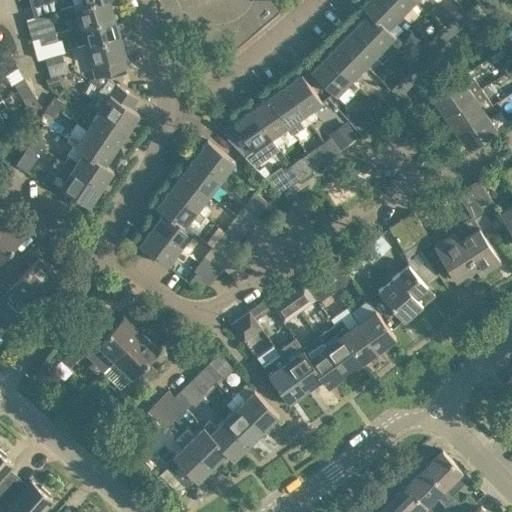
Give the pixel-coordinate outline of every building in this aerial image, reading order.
[(31,0),(36,15),(62,7),(59,0),(31,0)] [(70,27),(80,24),(80,23),(114,14),(110,0),(88,0),(74,4),(78,16),(68,19),(70,27)] [(387,0),(364,0),(362,2),(391,30),(405,16),(402,14),(387,0)] [(387,0),(402,14),(411,4),(417,11),(423,5),(417,0),(387,0)] [(417,0),(423,5),(428,10),(437,0),(417,0)] [(477,0),(486,12),(493,8),(487,0),(477,0)] [(370,9),(355,24),(380,50),(390,40),(396,46),(402,41),(370,9)] [(33,16),(39,36),(55,31),(50,11),(36,16),(36,15),(33,16)] [(80,23),(80,24),(85,43),(120,33),(114,14),(80,23)] [(341,39),(366,64),(375,55),(382,61),(387,56),(380,50),(355,24),(341,39)] [(445,24),(429,40),(438,49),(454,33),(445,24)] [(58,39),(55,31),(39,36),(39,37),(41,44),(58,39)] [(85,43),(95,75),(125,66),(122,55),(126,54),(120,33),(85,43)] [(326,53),(352,79),(361,70),(367,76),(373,71),(366,64),(341,39),(326,53)] [(414,55),(419,59),(424,63),(438,49),(429,40),(414,55)] [(0,58),(2,61),(12,56),(7,47),(0,51),(0,58)] [(45,56),(51,76),(58,74),(70,70),(67,58),(64,58),(62,51),(45,56)] [(358,85),(352,79),(326,53),(311,69),(337,94),(347,84),(353,90),(358,85)] [(501,63),(505,70),(511,65),(511,59),(510,56),(501,63)] [(419,59),(405,74),(414,82),(428,68),(424,64),(424,63),(419,59)] [(432,95),(444,113),(481,87),(469,70),(432,95)] [(284,84),(310,121),(316,116),(311,109),(322,101),(301,72),(284,84)] [(60,82),(58,74),(51,76),(51,77),(47,78),(49,85),(60,82)] [(408,88),(414,82),(405,74),(399,80),(408,88)] [(14,83),(18,90),(29,83),(25,76),(14,83)] [(100,86),(88,103),(127,130),(140,110),(123,98),(129,89),(108,76),(101,86),(100,86)] [(33,90),(29,83),(18,90),(22,97),(33,90)] [(267,96),(288,125),(298,118),(303,125),(310,121),(284,84),(267,96)] [(481,87),(444,113),(456,129),(484,110),(485,110),(493,104),(481,87)] [(53,96),(49,102),(59,109),(63,102),(53,96)] [(250,107),(277,144),(283,139),(278,132),(288,125),(267,96),(250,107)] [(377,103),(386,111),(392,105),(383,96),(377,103)] [(54,116),(59,109),(49,102),(44,109),(54,116)] [(379,118),(386,111),(377,103),(370,109),(379,118)] [(354,111),(366,123),(372,116),(360,104),(354,111)] [(269,149),(277,144),(250,107),(233,120),(220,129),(227,136),(227,137),(245,155),(264,142),(269,149)] [(87,127),(116,147),(127,130),(98,110),(87,127)] [(484,110),(456,129),(468,147),(497,127),(485,110),(484,110)] [(360,129),(366,123),(354,111),(348,117),(360,129)] [(347,121),(329,134),(331,136),(340,148),(341,149),(354,140),(358,137),(347,121)] [(104,164),(105,163),(116,147),(87,127),(79,139),(71,133),(67,140),(83,151),(84,150),(104,164)] [(36,132),(32,140),(41,146),(46,139),(36,132)] [(324,141),(333,155),(341,149),(340,148),(331,136),(324,141)] [(194,155),(222,177),(235,160),(207,138),(194,155)] [(25,170),(41,146),(32,140),(16,163),(25,170)] [(327,160),(333,155),(324,141),(317,146),(327,160)] [(64,161),(72,167),(101,186),(113,168),(105,163),(104,164),(84,150),(83,151),(77,160),(69,154),(64,161)] [(290,163),(300,178),(317,167),(307,152),(290,163)] [(182,171),(209,193),(218,182),(225,188),(229,182),(222,177),(194,155),(182,171)] [(280,192),(300,178),(290,163),(283,168),(281,165),(265,176),(280,192)] [(89,204),(101,186),(72,167),(65,178),(57,173),(52,179),(89,204)] [(169,187),(205,215),(210,209),(202,203),(209,193),(182,171),(169,187)] [(468,184),(484,210),(495,203),(479,177),(468,184)] [(473,217),(484,210),(468,184),(456,191),(473,217)] [(205,215),(169,187),(157,203),(165,209),(188,227),(195,218),(200,222),(205,215)] [(249,197),(262,207),(267,201),(254,190),(249,197)] [(243,202),(235,212),(250,223),(262,207),(249,197),(244,203),(243,202)] [(511,231),(511,202),(499,211),(511,231)] [(165,209),(152,226),(187,253),(192,247),(184,241),(193,230),(188,227),(165,209)] [(402,217),(417,241),(419,243),(430,236),(413,210),(402,217)] [(229,223),(224,229),(237,240),(250,223),(235,212),(227,222),(229,223)] [(404,249),(417,241),(402,217),(388,226),(404,249)] [(0,277),(21,256),(12,247),(24,235),(6,218),(0,223),(0,277)] [(475,265),(479,272),(500,259),(478,225),(459,238),(458,238),(475,265)] [(183,259),(187,253),(152,226),(139,242),(166,264),(175,253),(183,259)] [(208,242),(219,251),(225,256),(237,240),(224,229),(220,226),(208,242)] [(455,278),(475,265),(458,238),(459,238),(454,231),(434,244),(455,278)] [(199,262),(212,272),(215,275),(228,258),(225,256),(219,251),(211,261),(204,255),(199,262)] [(27,267),(19,259),(0,277),(0,289),(6,295),(4,297),(16,309),(18,307),(21,310),(57,273),(39,255),(27,267)] [(321,270),(335,290),(353,277),(339,257),(321,270)] [(199,289),(212,272),(199,262),(194,269),(196,271),(188,281),(199,289)] [(408,263),(378,289),(404,319),(422,304),(415,294),(414,295),(427,284),(408,263)] [(304,281),(316,298),(319,302),(335,290),(321,270),(304,281)] [(304,281),(288,293),(295,303),(301,298),(306,305),(316,298),(304,281)] [(299,309),(295,303),(288,293),(272,305),(283,321),(299,309)] [(358,321),(378,349),(396,337),(368,298),(351,311),(358,321)] [(232,323),(246,340),(264,327),(251,309),(232,323)] [(103,316),(81,339),(92,349),(97,343),(115,358),(141,331),(124,313),(112,325),(103,316)] [(341,333),(362,361),(378,349),(358,321),(341,333)] [(159,348),(141,331),(115,359),(132,375),(126,382),(135,391),(157,368),(148,360),(159,348)] [(325,344),(345,373),(362,361),(341,333),(331,340),(325,332),(319,337),(325,344)] [(323,377),(322,377),(328,386),(345,373),(325,344),(316,351),(310,343),(302,348),(323,377)] [(280,353),(306,389),(322,377),(323,377),(302,348),(292,355),(287,348),(280,353)] [(219,352),(204,367),(215,379),(221,374),(224,377),(233,368),(219,352)] [(289,401),(306,389),(280,353),(263,366),(289,401)] [(204,367),(189,382),(201,394),(215,379),(204,367)] [(232,396),(263,429),(278,414),(254,389),(247,381),(232,396)] [(175,395),(174,395),(186,408),(192,402),(195,405),(203,397),(200,394),(201,394),(189,382),(175,395)] [(153,405),(171,423),(186,408),(174,395),(169,390),(153,405)] [(224,418),(248,443),(263,429),(232,396),(226,402),(232,410),(224,418)] [(166,428),(171,423),(153,405),(148,410),(161,424),(166,428)] [(74,408),(68,415),(78,425),(85,418),(74,408)] [(93,417),(88,422),(95,430),(96,430),(110,417),(109,416),(101,408),(93,417)] [(130,428),(118,439),(132,453),(144,441),(161,424),(148,410),(139,420),(130,428)] [(202,426),(226,451),(233,458),(248,443),(224,418),(210,431),(203,425),(202,426)] [(180,433),(212,465),(226,451),(202,426),(194,434),(187,427),(180,433)] [(197,479),(212,465),(180,433),(175,438),(182,445),(173,454),(197,479)] [(0,495),(14,480),(5,472),(13,463),(5,456),(7,454),(0,447),(0,495)] [(424,467),(443,487),(462,469),(442,449),(424,467)] [(406,485),(427,506),(438,495),(445,503),(453,495),(451,494),(450,495),(443,487),(424,467),(406,485)] [(14,480),(0,495),(0,511),(39,511),(52,498),(49,495),(51,493),(41,485),(40,486),(31,479),(23,488),(14,480)] [(388,502),(398,511),(420,511),(427,506),(406,485),(388,502)] [(469,494),(459,503),(466,511),(476,501),(469,494)] [(378,511),(398,511),(388,502),(378,511)] [(459,503),(451,511),(450,511),(464,511),(466,511),(459,503)]
